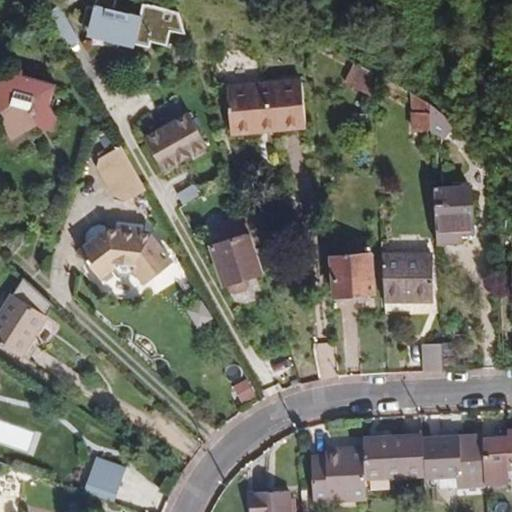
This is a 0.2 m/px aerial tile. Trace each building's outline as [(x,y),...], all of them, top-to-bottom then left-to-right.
[(184,35),(176,10),(152,4),(147,22),(156,24),(155,27),(184,35)] [(375,99),(374,73),(346,59),(342,66),(352,72),(346,83),(375,99)] [(0,120),(11,140),(39,125),(41,129),(54,132),(58,115),(50,106),(57,84),(22,74),(24,69),(13,66),(8,81),(0,78),(0,120)] [(277,127),(305,125),(301,80),(226,87),(230,127),(277,123),(277,127)] [(411,93),(413,131),(431,130),(430,104),(411,93)] [(430,104),(431,130),(443,136),(454,123),(430,104)] [(187,113),(144,137),(162,170),(206,145),(187,113)] [(277,123),(230,127),(230,132),(277,127),(277,123)] [(96,168),(114,200),(124,202),(146,190),(121,145),(99,158),(96,168)] [(194,186),(179,194),(184,205),(200,198),(194,186)] [(461,231),(473,230),(471,186),(434,189),(437,243),(461,242),(461,231)] [(170,216),(180,245),(204,236),(194,208),(170,216)] [(210,247),(223,285),(226,284),(227,290),(234,295),(245,291),(247,284),(245,278),(263,272),(245,218),(217,227),(223,243),(210,247)] [(118,224),(117,231),(140,233),(140,226),(118,224)] [(0,255),(7,262),(11,260),(17,251),(22,244),(25,234),(0,230),(0,255)] [(78,250),(99,279),(115,267),(117,273),(131,274),(133,270),(145,284),(172,263),(150,235),(140,233),(117,231),(105,230),(78,250)] [(331,257),(335,297),(375,293),(372,254),(331,257)] [(383,255),(385,303),(433,302),(432,254),(383,255)] [(0,311),(0,344),(21,357),(30,342),(47,316),(11,294),(0,311)] [(30,342),(21,357),(31,363),(41,348),(30,342)] [(423,373),(444,372),(442,343),(422,344),(423,373)] [(511,430),(508,431),(508,437),(482,438),(481,435),(423,438),(425,478),(456,476),(456,489),(484,487),(484,484),(507,483),(507,468),(511,467),(511,430)] [(365,500),(364,479),(423,475),(420,434),(362,438),(363,448),(333,449),(333,459),(324,460),(324,456),(309,457),(312,503),(365,500)] [(333,459),(333,449),(324,450),(324,456),(324,460),(333,459)] [(88,473),(82,492),(114,503),(120,484),(88,473)] [(0,511),(15,511),(17,499),(0,497),(0,477),(0,476),(0,475),(0,511)] [(289,511),(289,490),(247,492),(248,511),(289,511)]
